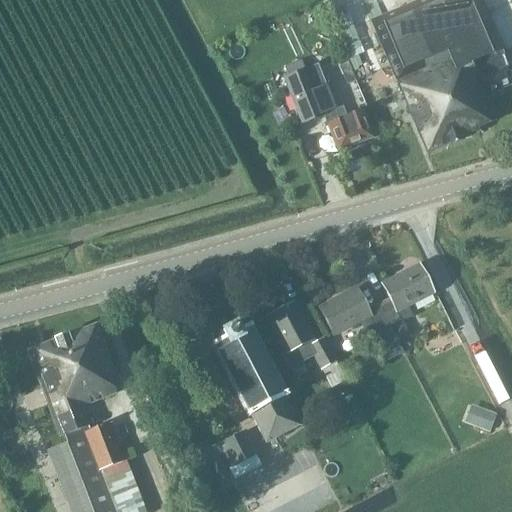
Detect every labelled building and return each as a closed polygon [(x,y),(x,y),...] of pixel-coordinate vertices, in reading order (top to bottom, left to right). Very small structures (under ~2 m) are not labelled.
[(412,8),(372,24),(390,67),(417,131),(427,154),(449,144),(449,145),(460,141),(459,140),(479,132),(477,129),(493,122),(483,98),(467,60),(495,49),(499,58),(503,56),(479,0),(422,0),(410,5),(412,8)] [(294,17),(303,36),(321,26),(312,8),(294,17)] [(495,49),(467,60),(483,98),(492,94),(494,95),(500,92),(502,90),(511,85),(511,61),(509,54),(503,56),(499,58),(495,49)] [(318,67),(289,78),(283,81),(300,125),(323,116),(337,153),(373,139),(362,112),(346,118),(342,106),(334,109),(318,67)] [(382,288),(389,302),(379,307),(390,330),(397,343),(410,336),(403,323),(413,317),(408,308),(432,295),(419,269),(382,288)] [(357,292),(321,310),(334,336),(362,322),(369,335),(371,340),(372,339),(385,363),(402,354),(397,343),(390,330),(379,307),(367,313),(357,292)] [(294,305),(267,319),(286,355),(282,356),(289,369),(314,356),(309,347),(311,346),(309,343),(312,341),(294,305)] [(82,409),(101,401),(115,396),(109,380),(114,378),(94,327),(27,352),(60,439),(64,438),(67,445),(47,453),(69,511),(114,511),(100,473),(124,464),(109,425),(91,432),(82,409)] [(287,399),(249,328),(236,335),(233,329),(222,335),(225,341),(212,348),(249,419),(253,417),(267,444),(298,428),(284,401),(287,399)] [(309,347),(321,370),(334,364),(322,341),(309,347)] [(219,448),(231,470),(257,456),(245,435),(219,448)]
